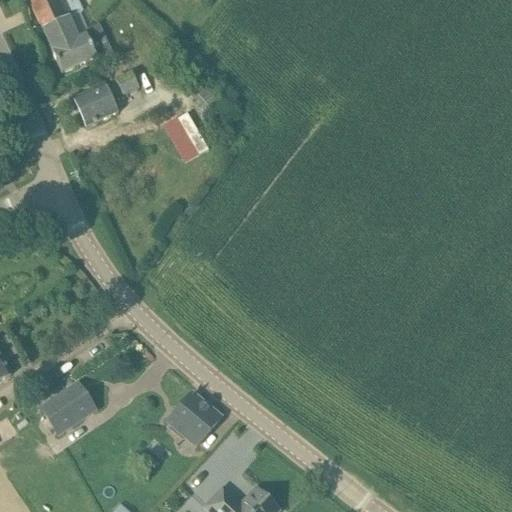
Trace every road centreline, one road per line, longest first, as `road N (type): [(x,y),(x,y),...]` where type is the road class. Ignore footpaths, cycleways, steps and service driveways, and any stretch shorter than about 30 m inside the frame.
road 1 (tertiary): [(376,511),(145,329),(95,266),(57,190)]
road 2 (unclassified): [(57,190),(4,58)]
